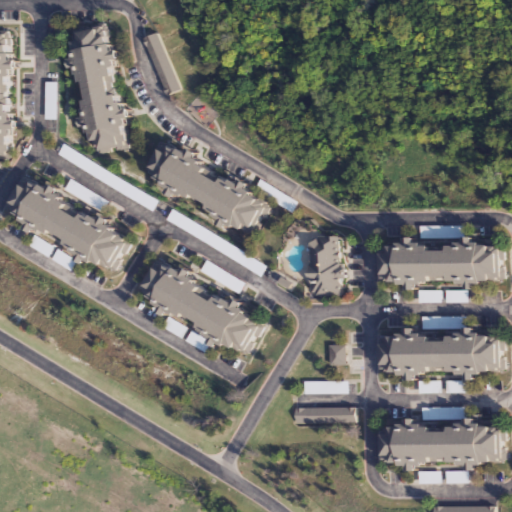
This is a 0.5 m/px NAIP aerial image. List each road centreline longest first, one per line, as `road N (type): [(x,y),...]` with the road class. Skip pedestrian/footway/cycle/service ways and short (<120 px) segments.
road 1 (residential): [(280,511),(0,336),(39,2),(132,10),(152,87),(180,122),(339,219),(497,217),(511,226)]
road 2 (residential): [(511,488),(388,491),(373,460),(365,319),(332,308),(313,313),(300,331),(224,472)]
road 3 (residential): [(39,2),(43,138),(3,203),(0,228),(233,379)]
road 4 (residential): [(308,319),(38,147)]
road 5 (residential): [(511,310),(365,319)]
